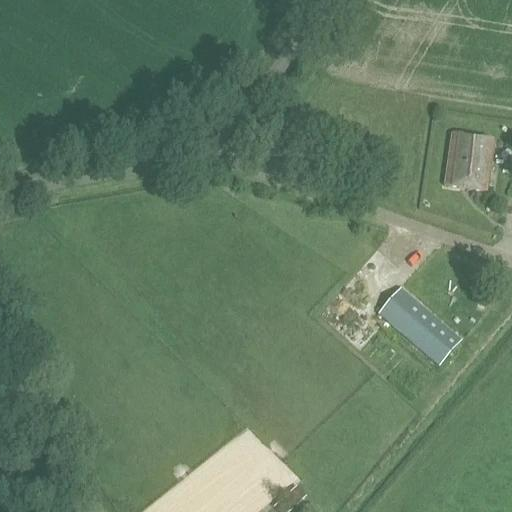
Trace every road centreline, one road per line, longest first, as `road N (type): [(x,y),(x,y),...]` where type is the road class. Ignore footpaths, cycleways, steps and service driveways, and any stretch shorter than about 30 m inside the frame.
road 1 (unclassified): [(511,274),(242,168),(215,144)]
road 2 (unclassified): [(0,192),(148,171),(215,144)]
road 3 (unclassified): [(215,144),(261,110),(334,0)]
road 4 (unclassified): [(85,511),(0,372)]
